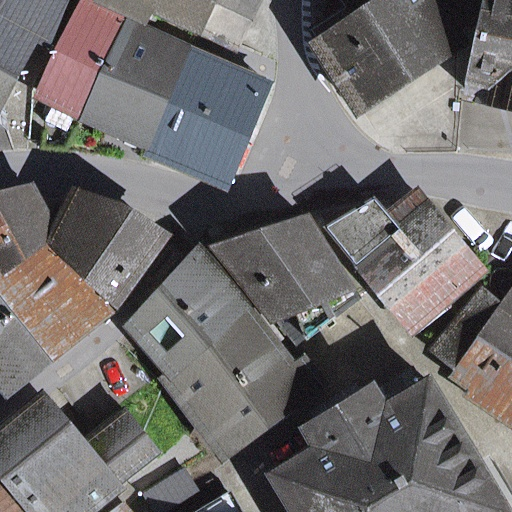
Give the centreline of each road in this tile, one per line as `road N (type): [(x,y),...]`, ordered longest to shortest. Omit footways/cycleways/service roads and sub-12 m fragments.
road 1 (residential): [(218,205),(122,323),(0,414)]
road 2 (tertiary): [(0,173),(101,177),(218,205)]
road 3 (tertiary): [(313,184),(406,174),(511,184)]
road 4 (residential): [(313,184),(283,0)]
